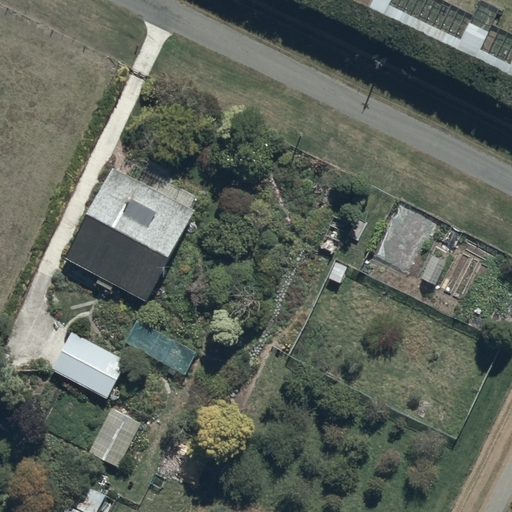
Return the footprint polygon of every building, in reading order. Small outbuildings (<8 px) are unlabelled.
[(373,0),(367,12),(511,82),(511,61),(510,65),(481,51),(490,34),(469,23),(461,39),(389,4),(391,0),(373,0)] [(148,302),(194,212),(112,169),(65,260),(148,302)] [(196,350),(136,322),(125,346),(185,373),(196,350)] [(127,361),(72,334),(54,372),(108,399),(127,361)] [(434,397),(422,417),(444,431),(457,411),(434,397)] [(119,468),(140,425),(112,411),(90,453),(119,468)] [(71,505),(83,511),(96,511),(105,496),(83,483),(71,505)]
